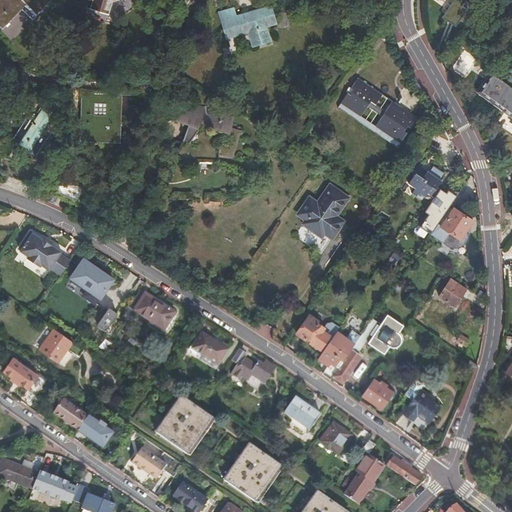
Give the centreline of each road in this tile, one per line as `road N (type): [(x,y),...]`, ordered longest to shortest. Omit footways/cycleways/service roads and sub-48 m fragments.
road 1 (residential): [(448,475),(77,226),(0,193)]
road 2 (residential): [(448,475),(494,327),(492,246),(480,164),(404,21),(402,0)]
road 3 (residential): [(165,511),(0,395)]
